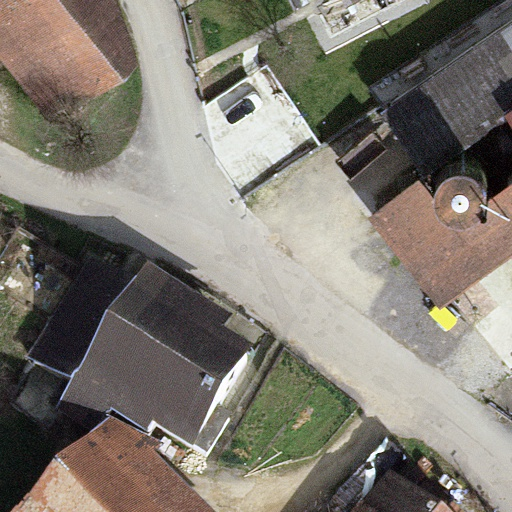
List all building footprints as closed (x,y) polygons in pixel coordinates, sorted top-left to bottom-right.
[(116,0),(0,0),(0,34),(62,110),(132,52),(116,0)] [(511,20),(437,77),(488,146),(394,216),(440,277),(511,223),(511,20)] [(240,352),(149,291),(64,417),(99,440),(122,408),(177,445),(240,352)] [(190,511),(115,437),(39,511),(190,511)] [(471,511),(400,447),(340,511),(471,511)]
